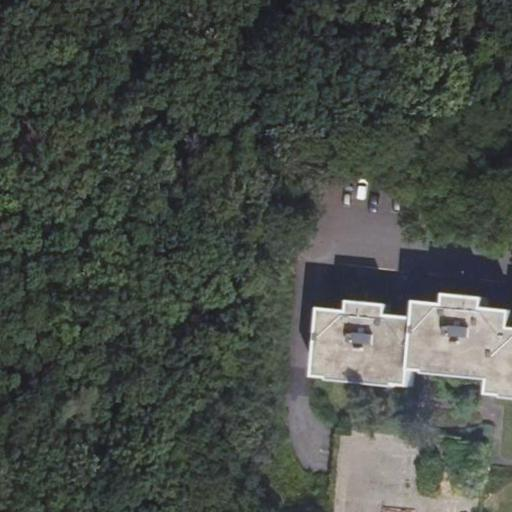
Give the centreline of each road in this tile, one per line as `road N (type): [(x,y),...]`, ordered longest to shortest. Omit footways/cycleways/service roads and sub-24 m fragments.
road 1 (residential): [(307,430),(298,394),(310,278),(325,257),(348,255)]
road 2 (residential): [(511,263),(348,255)]
